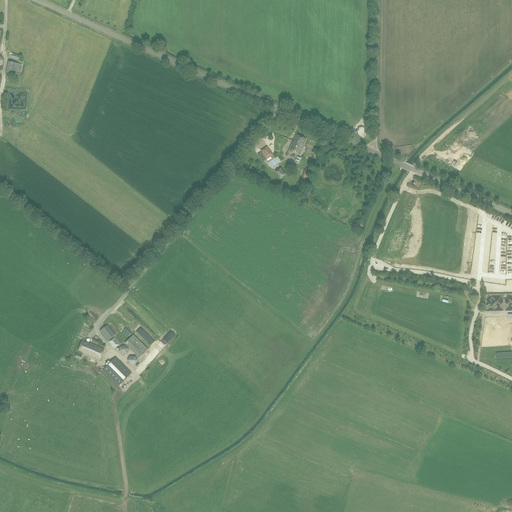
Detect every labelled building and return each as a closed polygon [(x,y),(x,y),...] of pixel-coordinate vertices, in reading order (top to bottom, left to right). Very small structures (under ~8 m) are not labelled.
[(6,63),(5,75),(18,77),(19,65),(6,63)] [(295,135),(289,150),(299,155),(306,139),(295,135)] [(267,147),(261,151),(267,159),(273,155),(267,147)] [(274,169),(283,163),(278,155),(269,161),(274,169)] [(310,170),(307,168),(301,181),(305,183),(310,170)] [(285,175),(281,169),(276,172),(280,178),(285,175)] [(151,328),(158,336),(164,331),(156,323),(151,328)] [(108,341),(115,335),(107,325),(100,331),(108,341)] [(125,344),(139,358),(148,350),(133,335),(125,344)] [(115,348),(119,345),(114,339),(110,341),(115,348)] [(99,361),(104,349),(83,340),(78,352),(83,354),(99,361)] [(122,356),(127,351),(121,345),(116,351),(122,356)] [(119,386),(131,373),(115,357),(103,370),(119,386)]
